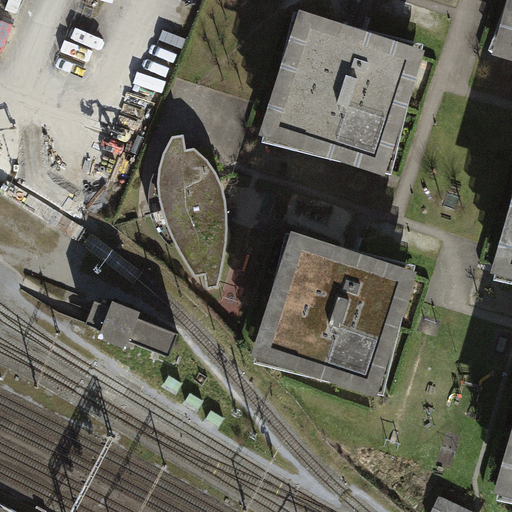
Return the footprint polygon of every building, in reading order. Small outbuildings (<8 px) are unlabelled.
[(511,18),(503,52),(511,54),(511,18)] [(307,22),(273,130),(379,164),(413,56),(307,22)] [(187,154),(185,140),(173,142),(166,153),(161,167),(159,186),(162,205),(165,221),(172,238),(179,256),(188,270),(195,281),(206,279),(208,294),(218,293),(222,274),(227,251),(228,231),(228,214),(223,193),(216,176),(206,163),(195,153),(187,154)] [(511,229),(501,268),(511,271),(511,229)] [(296,240),(260,349),(370,385),(406,276),(296,240)] [(178,334),(137,317),(139,312),(112,301),(109,309),(94,303),(88,317),(85,325),(100,331),(97,338),(123,349),(127,341),(168,358),(178,334)] [(431,511),(470,511),(471,511),(439,496),(431,511)]
